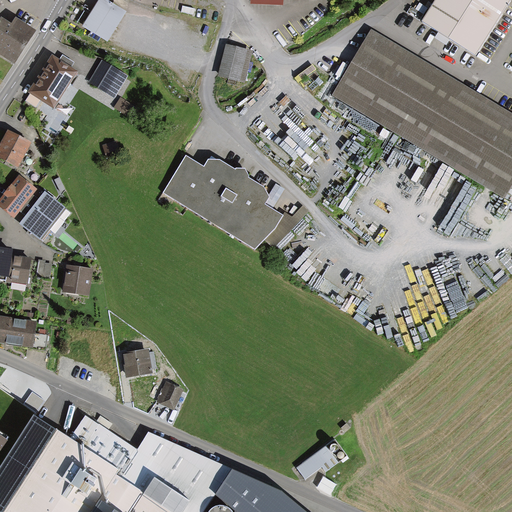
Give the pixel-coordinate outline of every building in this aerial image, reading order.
[(126,12),(107,0),(98,0),(83,26),(108,42),(126,12)] [(508,0),(438,0),(425,22),(475,54),(508,0)] [(0,18),(0,55),(13,64),(36,31),(15,17),(10,25),(0,18)] [(511,174),(511,112),(367,27),(329,92),(501,193),(511,174)] [(247,47),(224,42),(217,73),(240,78),(247,47)] [(52,57),(28,95),(55,112),(78,74),(52,57)] [(128,77),(102,61),(88,84),(115,100),(128,77)] [(296,76),(302,85),(322,70),(316,62),(296,76)] [(140,111),(121,99),(114,109),(133,121),(140,111)] [(32,142),(8,129),(0,144),(0,158),(18,168),(32,142)] [(113,139),(100,145),(105,156),(119,150),(113,139)] [(185,152),(162,190),(252,245),(276,207),(262,199),(269,188),(207,150),(200,162),(185,152)] [(20,175),(0,199),(0,206),(15,218),(21,211),(34,194),(38,190),(20,175)] [(67,209),(46,192),(40,199),(34,194),(21,211),(27,216),(20,225),(40,241),(67,209)] [(0,279),(7,281),(10,257),(11,252),(0,250),(0,279)] [(31,261),(10,257),(7,281),(6,284),(11,284),(12,283),(27,286),(31,261)] [(88,266),(64,263),(61,291),(85,293),(88,266)] [(33,319),(0,314),(0,337),(30,341),(33,319)] [(65,352),(80,354),(82,340),(67,338),(65,352)] [(153,376),(149,351),(122,355),(126,380),(153,376)] [(180,386),(164,379),(156,400),(171,406),(180,386)] [(106,394),(117,394),(116,380),(105,380),(106,394)] [(68,436),(52,426),(0,510),(0,511),(199,511),(216,487),(246,511),(313,511),(282,484),(232,463),(227,469),(145,433),(134,451),(79,417),(68,436)] [(0,451),(8,440),(0,434),(0,451)] [(323,443),(295,467),(303,477),(319,464),(323,469),(336,458),(323,443)]
